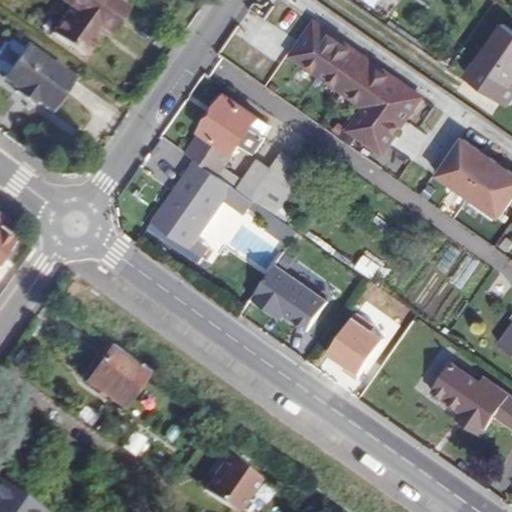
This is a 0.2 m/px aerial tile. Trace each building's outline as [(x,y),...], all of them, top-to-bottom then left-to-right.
[(60,0),(61,0),(70,7),(52,33),(85,56),(103,30),(109,34),(127,9),(114,0),(60,0)] [(366,107),(350,130),(383,153),(422,97),(316,23),(293,56),(366,107)] [(511,87),(511,29),(503,24),(476,63),(511,87)] [(5,36),(0,44),(0,71),(2,73),(18,43),(5,36)] [(73,79),(25,45),(2,78),(16,88),(35,101),(50,112),(73,79)] [(511,87),(476,63),(467,76),(511,106),(511,103),(511,87)] [(35,101),(16,88),(14,92),(32,105),(35,101)] [(196,160),(235,187),(275,216),(283,205),(307,171),(282,154),(272,168),(261,160),(245,182),(224,168),(241,144),(256,153),(266,138),(262,135),(269,125),(227,96),(187,154),(196,160)] [(499,221),(511,201),(511,169),(462,135),(433,176),(499,221)] [(191,249),(235,187),(196,160),(153,222),(181,242),(191,249)] [(293,212),(283,205),(275,216),(285,222),(293,212)] [(181,242),(153,222),(149,228),(177,248),(181,242)] [(0,231),(0,261),(14,242),(0,231)] [(375,284),(386,269),(365,253),(354,268),(375,284)] [(308,334),(332,291),(275,260),(252,302),(308,334)] [(511,326),(500,344),(511,352),(511,326)] [(148,371),(112,345),(86,382),(123,408),(148,371)] [(462,412),(470,418),(465,425),(483,437),(497,416),(511,427),(511,395),(485,377),(481,382),(453,362),(432,392),(462,412)] [(470,418),(462,412),(457,419),(465,425),(470,418)] [(13,416),(0,435),(0,461),(3,464),(29,427),(13,416)] [(42,435),(79,459),(86,449),(50,424),(42,435)] [(138,457),(148,442),(132,432),(122,447),(138,457)] [(201,492),(235,511),(240,511),(261,477),(222,455),(201,492)] [(0,511),(45,511),(0,480),(0,511)]
